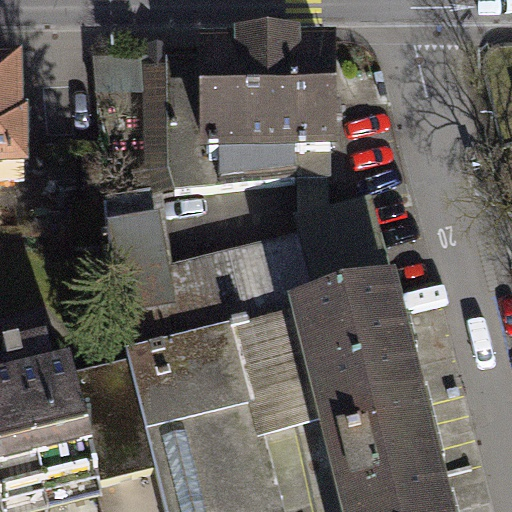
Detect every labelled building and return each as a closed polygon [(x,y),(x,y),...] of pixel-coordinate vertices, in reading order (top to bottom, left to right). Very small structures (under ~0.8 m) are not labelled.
[(329,62),(169,65),(171,175),(177,198),(298,184),(331,184),(329,62)] [(0,182),(26,183),(26,131),(20,131),(20,80),(0,79),(0,182)] [(109,250),(129,358),(294,318),(392,297),(368,208),(299,224),(305,248),(166,284),(155,202),(106,209),(109,250)] [(106,209),(73,213),(77,253),(109,250),(106,209)] [(445,511),(392,297),(294,318),(296,329),(341,511),(445,511)] [(285,511),(243,342),(296,329),(294,318),(129,358),(157,474),(166,511),(285,511)] [(72,373),(64,345),(23,355),(30,383),(9,389),(1,359),(0,358),(0,511),(4,511),(101,488),(72,373)] [(129,358),(72,373),(101,488),(157,474),(129,358)]
